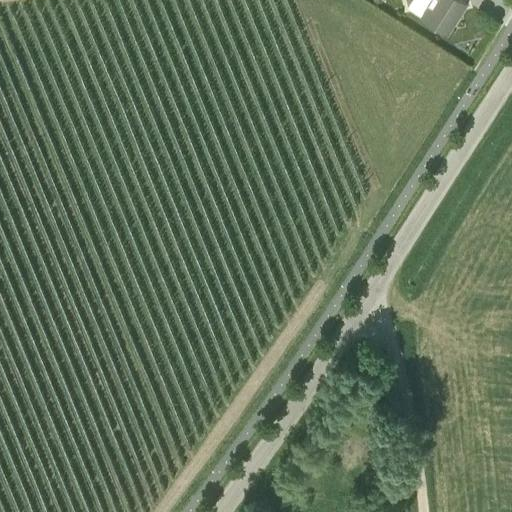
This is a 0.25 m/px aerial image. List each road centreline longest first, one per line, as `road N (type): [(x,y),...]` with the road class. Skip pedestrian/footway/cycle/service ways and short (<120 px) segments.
road 1 (tertiary): [(218,511),(360,310),(511,70)]
road 2 (track): [(420,511),(399,360),(360,310)]
